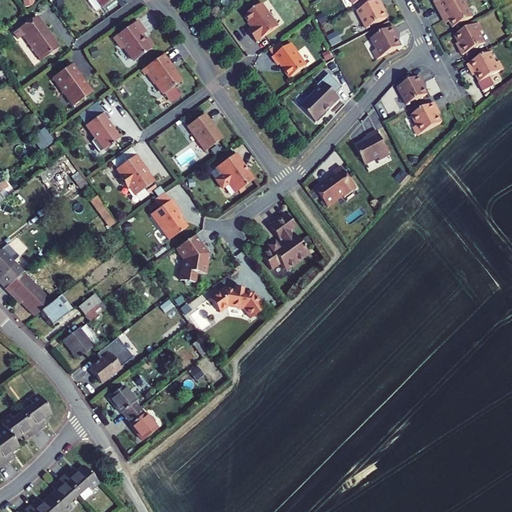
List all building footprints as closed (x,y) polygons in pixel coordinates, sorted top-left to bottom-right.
[(113,0),(95,0),(102,9),(113,0)] [(379,0),(357,12),(366,30),(387,19),(381,8),(382,7),(379,0)] [(440,13),(464,1),(463,0),(437,0),(440,4),(436,6),(440,13)] [(464,1),(440,13),(443,20),(447,18),(450,23),(453,29),(473,18),(464,1)] [(252,28),(248,32),(256,43),(278,27),(262,4),(244,17),(252,28)] [(13,33),(18,39),(22,36),(41,61),(50,54),(52,55),(56,52),(57,49),(59,48),(36,16),(13,33)] [(145,33),(137,21),(113,38),(120,48),(123,49),(131,60),(135,61),(154,47),(148,38),(145,40),(141,36),(145,33)] [(478,24),(454,36),(459,44),(461,48),(458,49),(462,56),(465,54),(472,51),(485,44),(479,33),(482,32),(478,24)] [(373,52),(377,60),(401,47),(397,39),(395,35),(397,34),(393,27),(371,39),(376,50),(373,52)] [(291,78),(307,67),(291,45),(272,58),(278,66),(281,64),(291,78)] [(472,51),(465,54),(468,60),(475,56),(472,51)] [(475,75),(479,83),(503,70),(499,62),(495,64),(490,53),(467,65),(471,72),(473,71),(475,75)] [(172,65),(164,54),(142,70),(145,74),(148,74),(148,78),(152,83),(155,83),(163,95),(181,82),(170,66),(172,65)] [(81,77),(72,64),(51,79),(63,95),(65,95),(73,106),(91,93),(80,77),(81,77)] [(319,89),(300,108),(315,123),(318,123),(326,115),(326,113),(339,100),(335,95),(342,88),(329,75),(317,86),(319,89)] [(397,88),(407,106),(427,95),(421,84),(423,84),(419,77),(397,88)] [(413,128),(418,136),(442,124),(437,115),(435,112),(437,111),(434,104),(411,116),(417,126),(413,128)] [(110,119),(105,112),(86,126),(95,139),(91,142),(100,153),(119,139),(107,121),(110,119)] [(209,121),(204,114),(187,127),(205,152),(222,139),(209,121)] [(51,135),(44,125),(39,128),(51,146),(57,143),(51,135)] [(379,161),(389,156),(377,132),(367,137),(368,140),(355,147),(364,166),(378,159),(379,161)] [(50,148),(58,160),(65,155),(57,143),(51,146),(50,148)] [(111,162),(116,170),(136,155),(131,147),(111,162)] [(244,165),(236,154),(215,168),(221,176),(217,179),(216,182),(220,188),(223,188),(227,185),(234,194),(254,180),(248,171),(246,170),(243,166),(244,165)] [(149,172),(136,155),(116,170),(121,176),(118,178),(126,188),(128,186),(135,196),(144,190),(147,194),(155,187),(150,180),(145,179),(146,174),(149,172)] [(314,190),(327,208),(343,197),(344,198),(356,189),(340,167),(333,173),(334,175),(314,190)] [(135,196),(138,200),(147,194),(144,190),(135,196)] [(96,197),(90,201),(99,215),(106,210),(96,197)] [(179,212),(171,200),(151,215),(169,240),(187,228),(176,214),(179,212)] [(109,228),(115,224),(106,210),(99,215),(109,228)] [(290,230),(294,227),(286,215),(269,227),(280,242),(274,246),(273,244),(268,248),(269,250),(260,256),(270,270),(279,264),(283,269),(290,264),(292,266),(307,255),(290,230)] [(209,258),(210,258),(210,257),(210,256),(210,255),(211,255),(211,254),(211,253),(211,252),(211,251),(210,251),(210,250),(210,249),(209,248),(209,247),(205,242),(203,244),(196,235),(175,250),(183,260),(179,281),(183,282),(183,283),(184,284),(185,285),(186,286),(187,286),(188,286),(189,285),(190,284),(190,283),(194,284),(196,273),(203,275),(206,262),(207,261),(208,260),(209,259),(209,258)] [(313,244),(307,236),(301,241),(306,249),(313,244)] [(1,250),(0,250),(0,284),(5,290),(22,273),(23,272),(1,250)] [(11,294),(34,317),(39,313),(52,303),(22,273),(5,290),(10,295),(11,294)] [(209,299),(219,313),(227,307),(243,309),(250,319),(264,309),(253,293),(242,292),(243,289),(234,288),(234,290),(223,289),(209,299)] [(77,308),(84,316),(101,303),(94,295),(77,308)] [(39,313),(51,328),(67,315),(66,314),(61,308),(66,303),(61,296),(52,303),(39,313)] [(61,308),(66,314),(71,310),(66,303),(61,308)] [(84,316),(89,322),(106,309),(101,303),(84,316)] [(62,342),(76,360),(93,347),(92,347),(98,342),(85,325),(79,330),(79,329),(62,342)] [(153,333),(159,341),(166,336),(160,328),(153,333)] [(112,342),(96,355),(101,360),(89,369),(100,384),(119,369),(112,360),(121,353),(112,342)] [(184,355),(179,359),(185,367),(190,363),(184,355)] [(196,369),(202,377),(204,375),(198,367),(196,369)] [(196,369),(190,373),(197,381),(202,377),(196,369)] [(121,413),(125,419),(139,408),(135,402),(123,386),(108,398),(120,414),(121,413)] [(51,414),(38,396),(29,402),(32,406),(22,414),(36,432),(47,424),(43,419),(51,414)] [(139,408),(125,419),(130,425),(129,425),(142,441),(157,429),(144,413),(144,414),(139,408)] [(24,441),(36,432),(22,414),(12,421),(9,417),(0,423),(5,429),(14,441),(21,436),(24,441)] [(14,441),(5,429),(0,432),(0,461),(3,466),(13,458),(10,453),(18,447),(14,441)] [(72,469),(62,478),(77,495),(87,487),(90,490),(98,483),(83,467),(76,473),(72,469)] [(77,495),(62,478),(51,487),(55,492),(48,498),(61,511),(65,511),(71,508),(67,504),(77,495)] [(61,511),(48,498),(42,504),(38,499),(27,508),(30,511),(61,511)]
